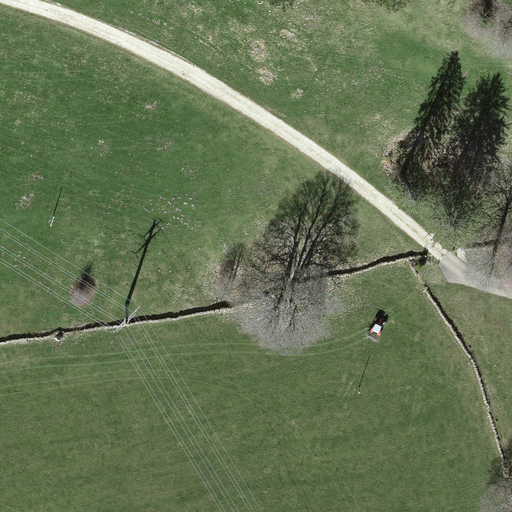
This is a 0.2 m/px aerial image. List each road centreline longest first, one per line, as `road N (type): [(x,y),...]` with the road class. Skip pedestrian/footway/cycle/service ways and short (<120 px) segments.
road 1 (track): [(3,0),(117,36),(308,142),(351,175)]
road 2 (unclassified): [(351,175),(484,282),(511,290)]
